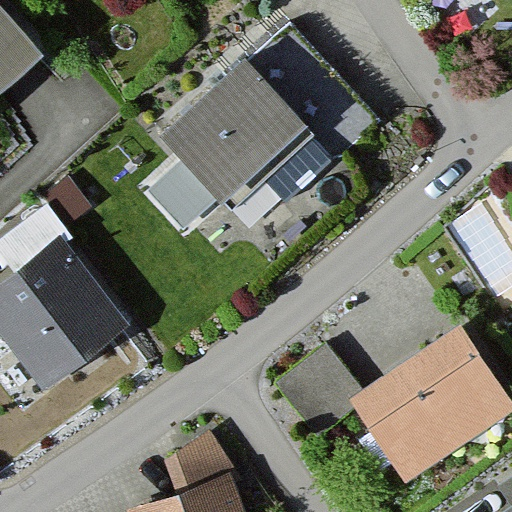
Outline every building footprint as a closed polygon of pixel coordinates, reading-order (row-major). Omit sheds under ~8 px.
[(0,95),(41,56),(0,12),(0,95)] [(303,128),(238,59),(156,136),(182,164),(156,189),(188,224),(216,198),(222,204),(303,128)] [(0,281),(0,334),(43,388),(125,321),(64,247),(73,239),(47,207),(0,244),(0,259),(11,273),(0,281)] [(344,400),(403,487),(511,413),(511,409),(455,325),(344,400)] [(244,511),(233,473),(119,508),(120,511),(244,511)] [(511,511),(511,479),(495,492),(509,511),(511,511)]
